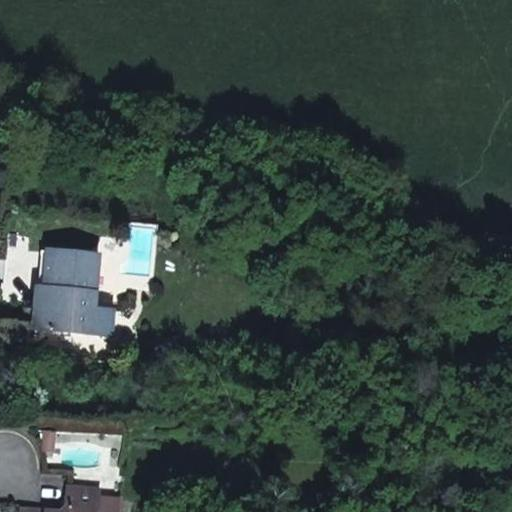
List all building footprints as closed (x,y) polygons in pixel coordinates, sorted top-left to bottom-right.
[(42,327),(51,252),(44,251),(34,326),(42,327)] [(91,333),(95,257),(51,252),(42,327),(91,333)] [(101,257),(95,257),(91,333),(92,333),(110,335),(113,312),(94,309),(101,257)] [(81,511),(83,490),(68,488),(67,505),(58,511),(57,511),(34,510),(33,511),(81,511)] [(83,490),(81,511),(97,511),(99,491),(83,490)]
